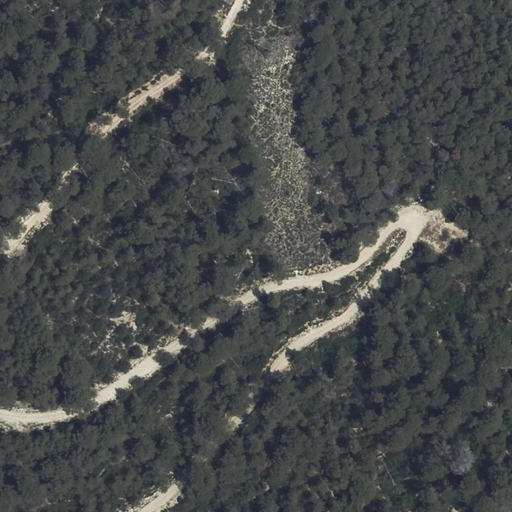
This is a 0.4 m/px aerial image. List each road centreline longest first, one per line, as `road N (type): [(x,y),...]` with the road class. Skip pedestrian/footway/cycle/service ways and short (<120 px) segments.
road 1 (track): [(142,511),(199,466),(308,335),(364,301),(413,239),(408,220),(332,276),(243,299),(94,402),(37,419),(0,413)]
road 2 (track): [(0,247),(109,125),(219,36),(239,0)]
